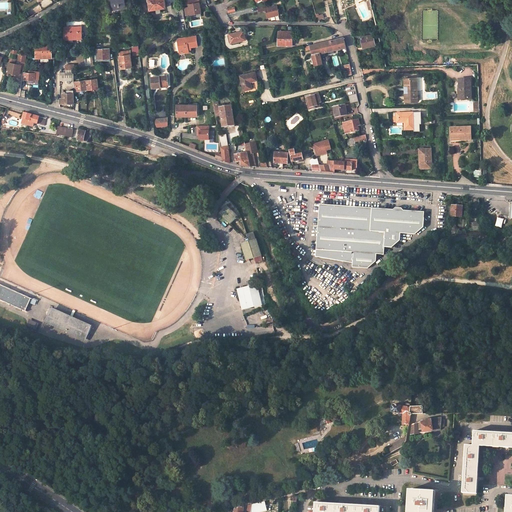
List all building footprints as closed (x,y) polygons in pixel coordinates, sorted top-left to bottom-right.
[(120,8),(126,7),(124,0),(112,0),(113,7),(120,7),(120,8)] [(165,7),(165,1),(164,0),(148,0),(150,9),(156,8),(157,13),(161,12),(161,8),(165,7)] [(201,13),(198,0),(183,0),(182,0),(185,16),(201,13)] [(279,13),(277,5),(270,7),(269,3),(257,5),(259,11),(266,9),(267,16),(279,13)] [(182,6),(175,7),(176,10),(179,10),(180,17),(184,16),(182,6)] [(73,37),(82,36),(82,26),(64,26),(64,35),(73,35),(73,37)] [(229,33),(231,42),(246,39),(243,30),(229,33)] [(279,30),(279,43),(292,44),(292,30),(279,30)] [(197,45),(204,44),(203,34),(195,35),(197,45)] [(195,35),(179,38),(179,43),(178,43),(179,52),(188,51),(188,48),(188,46),(190,46),(197,45),(195,35)] [(375,44),(373,35),(361,38),(363,46),(375,44)] [(315,64),(322,62),(320,53),(346,47),(344,37),(306,46),(307,50),(311,49),(315,64)] [(52,56),(52,42),(36,42),(36,57),(52,56)] [(0,47),(0,54),(1,55),(2,50),(10,51),(10,49),(0,47)] [(105,60),(110,60),(108,47),(97,48),(98,58),(105,57),(105,60)] [(105,60),(105,57),(98,58),(97,48),(94,48),(95,61),(105,60)] [(130,51),(119,52),(121,68),(132,67),(130,51)] [(12,58),(8,57),(8,61),(9,62),(7,71),(11,72),(11,73),(13,74),(14,72),(18,73),(20,64),(11,62),(12,58)] [(240,75),(244,90),(253,87),(251,81),(258,79),(256,71),(240,75)] [(73,72),(65,72),(60,72),(60,80),(73,80),(73,72)] [(163,84),(170,84),(169,76),(153,78),(154,87),(163,86),(163,84)] [(404,85),(406,85),(407,89),(405,90),(405,100),(417,100),(416,77),(404,77),(404,85)] [(459,78),(459,89),(458,89),(459,98),(471,98),(470,77),(459,78)] [(98,79),(86,80),(87,89),(99,87),(98,79)] [(87,89),(86,80),(73,82),(73,91),(87,89)] [(73,93),(63,92),(63,97),(60,97),(60,102),(74,102),(73,93)] [(321,106),(318,93),(306,96),(309,109),(321,106)] [(357,94),(349,95),(351,102),(358,101),(357,94)] [(177,103),(177,115),(197,115),(197,103),(177,103)] [(334,106),(337,117),(347,114),(345,104),(334,106)] [(220,107),(223,126),(234,124),(231,106),(220,107)] [(38,116),(25,112),(23,117),(31,119),(30,121),(34,122),(43,124),(45,118),(38,116)] [(420,112),(392,113),(392,122),(396,121),(396,123),(404,122),(404,130),(413,129),(414,132),(418,131),(418,123),(420,123),(420,112)] [(168,125),(168,117),(155,119),(156,127),(168,125)] [(357,124),(359,123),(358,118),(343,122),(346,133),(359,130),(357,124)] [(73,130),(58,126),(57,133),(72,136),(73,130)] [(197,126),(197,141),(209,141),(209,126),(197,126)] [(461,139),(471,138),(470,126),(451,126),(451,140),(461,140),(461,139)] [(88,142),(88,139),(84,138),(86,131),(80,130),(77,140),(88,142)] [(226,133),(218,134),(220,147),(228,146),(227,144),(226,133)] [(348,138),(349,144),(355,143),(354,140),(366,137),(366,134),(348,138)] [(134,147),(135,144),(136,140),(128,139),(126,145),(134,147)] [(245,143),(246,151),(249,166),(255,166),(254,160),(252,160),(251,152),(252,152),(257,151),(254,141),(245,143)] [(323,142),(326,153),(332,152),(328,141),(323,142)] [(328,160),(326,153),(323,142),(313,145),(318,162),(321,171),(333,172),(335,172),(335,168),(345,169),(345,161),(328,160)] [(229,162),(228,146),(220,147),(221,154),(222,160),(223,161),(229,162)] [(421,157),(421,167),(431,167),(430,147),(418,147),(419,157),(421,157)] [(304,159),(302,153),(296,155),(295,149),(290,150),(292,161),(304,159)] [(240,165),(243,165),(249,166),(246,151),(234,153),(235,161),(239,160),(240,165)] [(276,151),(274,162),(287,163),(288,153),(276,151)] [(469,151),(469,164),(478,163),(478,151),(469,151)] [(345,161),(345,169),(352,170),(353,160),(350,160),(349,162),(346,161),(345,161)] [(321,171),(318,162),(313,162),(312,170),(321,171)] [(417,233),(424,225),(425,211),(319,204),(316,239),(353,243),(352,252),(352,261),(351,266),(369,267),(377,260),(378,253),(385,254),(386,246),(393,247),(401,239),(402,232),(417,233)] [(461,216),(462,205),(452,204),(451,215),(461,216)] [(222,216),(230,224),(238,215),(227,205),(219,214),(222,217),(222,216)] [(495,227),(502,228),(503,219),(497,218),(495,227)] [(480,231),(480,223),(473,222),(472,230),(480,231)] [(241,244),(246,260),(254,258),(261,256),(256,239),(255,239),(249,241),(241,244)] [(353,243),(316,239),(316,249),(352,252),(353,243)] [(352,252),(316,249),(315,256),(352,261),(352,252)] [(29,298),(0,284),(0,300),(26,312),(29,304),(32,299),(29,298)] [(260,284),(257,285),(262,305),(255,306),(255,310),(266,306),(260,284)] [(262,305),(257,285),(256,285),(248,287),(237,290),(242,310),(255,306),(262,305)] [(30,296),(29,298),(32,299),(29,304),(36,307),(39,300),(30,296)] [(85,340),(91,325),(50,306),(43,321),(85,340)] [(40,323),(30,319),(26,327),(36,331),(40,323)] [(392,413),(400,414),(400,416),(404,416),(404,425),(410,425),(412,414),(424,414),(424,407),(411,407),(410,404),(407,404),(404,407),(393,405),(392,413)] [(442,418),(424,421),(422,421),(424,430),(424,432),(441,429),(441,427),(442,419),(442,418)] [(511,432),(475,430),(474,445),(466,444),(463,493),(478,494),(478,480),(480,459),(481,445),(487,446),(507,447),(511,447),(511,432)] [(407,436),(387,446),(391,453),(402,446),(406,442),(407,436)] [(416,490),(410,489),(408,511),(434,511),(436,491),(416,490)] [(257,511),(267,510),(265,501),(253,504),(251,511),(257,511)] [(379,511),(380,505),(371,505),(347,504),(322,503),(316,503),(315,511),(379,511)]
